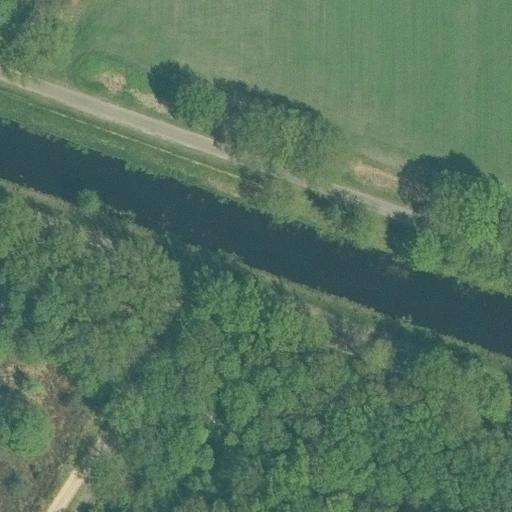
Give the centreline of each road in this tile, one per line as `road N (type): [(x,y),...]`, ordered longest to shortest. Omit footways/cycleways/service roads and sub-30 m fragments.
road 1 (unclassified): [(511,254),(0,75)]
road 2 (tertiary): [(511,401),(0,224)]
road 3 (track): [(150,354),(60,511)]
